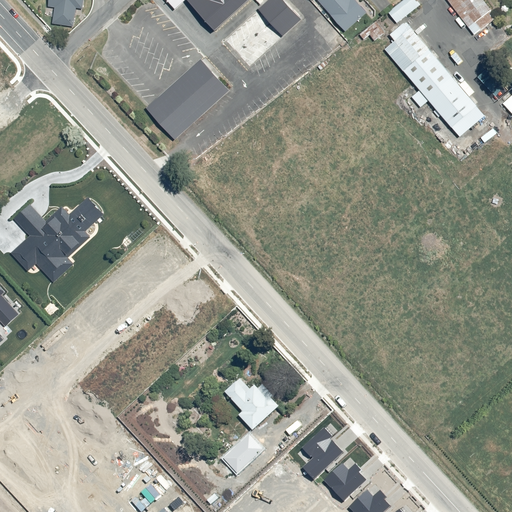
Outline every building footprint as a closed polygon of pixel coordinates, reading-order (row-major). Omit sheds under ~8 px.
[(84,9),(85,0),(49,0),(49,7),(55,7),(52,24),(74,27),(77,9),(84,9)] [(189,0),(214,29),(247,0),(189,0)] [(283,0),(266,0),(223,39),(251,68),(304,21),(283,0)] [(319,0),(347,30),(368,13),(356,0),(319,0)] [(402,0),(388,12),(397,23),(420,5),(418,2),(420,0),(402,0)] [(483,0),(448,0),(474,37),(498,20),(483,0)] [(386,33),(377,22),(360,34),(365,40),(372,35),(376,41),(386,33)] [(487,116),(407,24),(391,35),(397,42),(388,49),(463,137),(487,116)] [(201,59),(146,108),(176,141),(231,91),(201,59)] [(511,94),(503,102),(511,112),(511,94)] [(31,235),(13,252),(29,269),(37,262),(55,281),(75,263),(70,258),(92,237),(86,231),(105,214),(89,196),(71,213),(63,205),(47,221),(31,204),(15,218),(31,235)] [(0,341),(3,338),(0,335),(0,317),(7,325),(20,313),(3,295),(6,292),(0,285),(0,341)] [(240,416),(255,431),(280,407),(262,387),(259,389),(257,385),(252,390),(245,381),(229,394),(245,412),(240,416)] [(333,437),(324,427),(302,447),(311,457),(311,456),(313,458),(303,467),(314,479),(344,452),(331,438),(333,437)] [(264,449),(250,434),(223,458),(237,473),(264,449)] [(342,463),(324,480),(343,501),(366,480),(359,472),(362,470),(355,463),(348,470),(342,463)] [(368,490),(349,507),(352,511),(383,511),(390,506),(384,499),(387,496),(380,490),(373,496),(368,490)]
